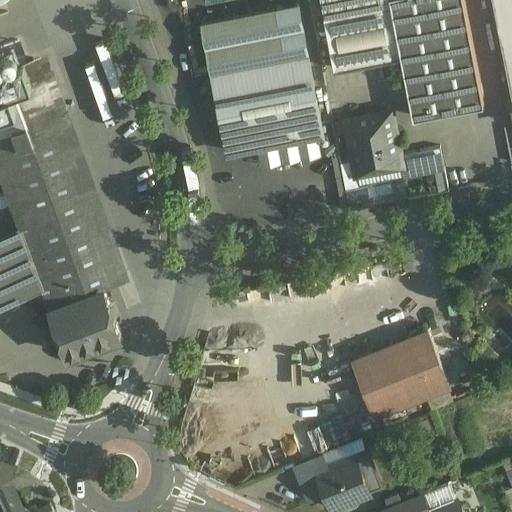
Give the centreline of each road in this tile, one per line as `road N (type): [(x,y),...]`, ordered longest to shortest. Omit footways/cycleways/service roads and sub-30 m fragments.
road 1 (residential): [(189,257),(339,242),(511,208)]
road 2 (residential): [(128,0),(181,158),(189,257)]
road 3 (residential): [(189,257),(167,344),(125,428)]
